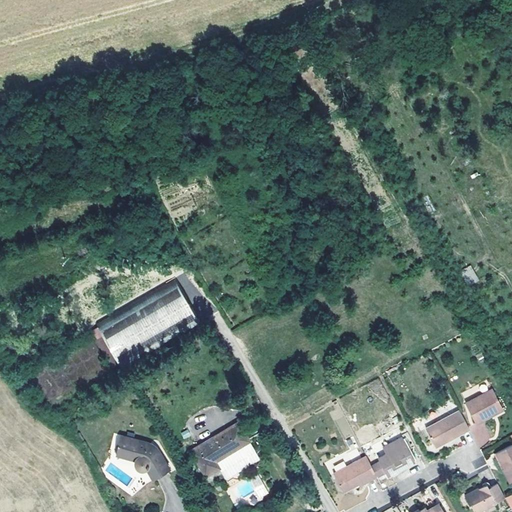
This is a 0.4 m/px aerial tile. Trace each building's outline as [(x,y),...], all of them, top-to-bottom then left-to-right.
[(468,286),(479,280),(470,265),(460,271),(468,286)] [(123,368),(201,323),(176,280),(98,324),(104,336),(98,340),(113,366),(119,362),(123,368)] [(470,410),(480,430),(498,421),(507,417),(497,397),(470,410)] [(468,430),(459,412),(425,430),(434,445),(445,439),(446,442),(458,436),(468,430)] [(207,475),(220,467),(216,460),(250,441),(239,422),(192,450),(207,475)] [(151,444),(122,437),(117,455),(136,461),(136,463),(137,465),(139,468),(142,469),(145,469),(147,468),(153,478),(170,468),(156,445),(154,444),(151,444)] [(396,465),(411,457),(400,437),(382,446),(385,452),(377,457),(379,460),(370,465),(375,474),(384,469),(387,473),(395,469),(394,466),(396,465)] [(435,448),(446,442),(445,439),(434,445),(435,448)] [(216,460),(220,467),(226,477),(257,458),(255,454),(257,453),(250,441),(216,460)] [(511,442),(495,452),(503,467),(505,465),(511,478),(511,477),(511,442)] [(370,465),(365,455),(332,473),(339,486),(344,487),(353,483),(353,481),(354,481),(356,480),(362,481),(375,474),(370,465)] [(395,469),(412,459),(411,457),(396,465),(394,466),(395,469)] [(508,480),(511,478),(505,465),(503,467),(501,467),(508,480)] [(475,510),(503,495),(496,481),(489,485),(487,486),(485,485),(484,485),(482,484),(481,485),(463,495),(468,503),(471,502),(472,504),(475,510)] [(421,508),(415,511),(444,511),(439,503),(427,510),(423,511),(421,508)]
